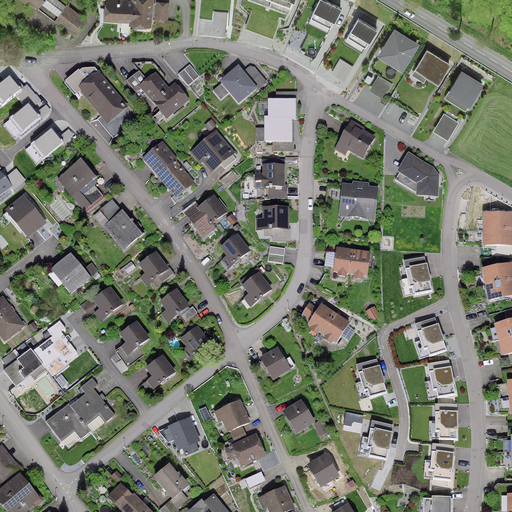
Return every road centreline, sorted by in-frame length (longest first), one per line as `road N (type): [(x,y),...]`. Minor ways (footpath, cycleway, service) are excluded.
road 1 (residential): [(460,167),(447,244),(477,408),(471,511)]
road 2 (residential): [(20,54),(215,43),(272,59),(314,85)]
road 3 (residential): [(65,106),(162,220),(224,319),(234,350)]
road 4 (residential): [(234,350),(286,305),(301,275),(314,85)]
road 5 (residential): [(62,489),(234,350)]
road 6 (residential): [(234,350),(309,511)]
road 7 (residential): [(314,85),(460,167)]
road 8 (secondary): [(511,71),(393,0)]
